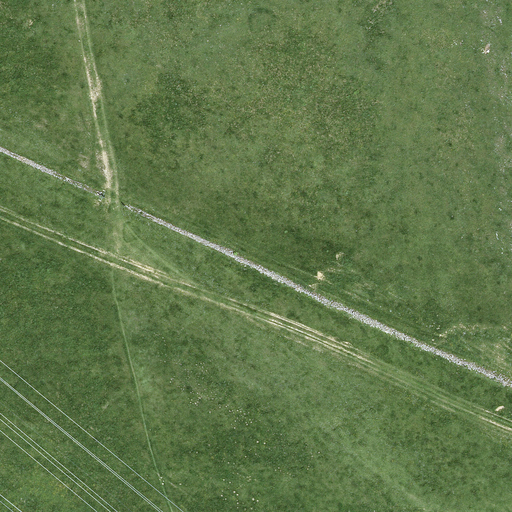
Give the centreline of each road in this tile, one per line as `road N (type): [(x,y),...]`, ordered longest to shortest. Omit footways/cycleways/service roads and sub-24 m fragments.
road 1 (track): [(120,264),(511,434)]
road 2 (track): [(85,0),(120,264)]
